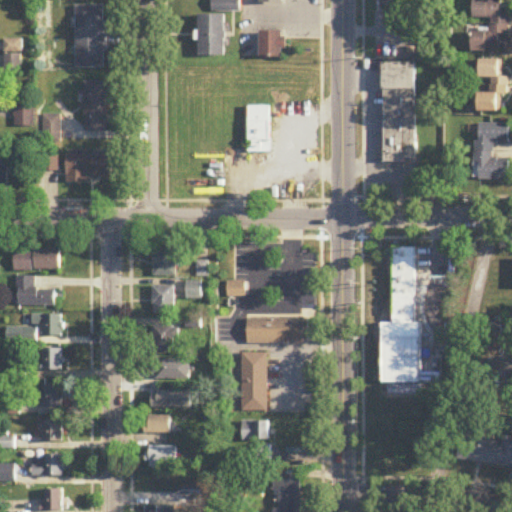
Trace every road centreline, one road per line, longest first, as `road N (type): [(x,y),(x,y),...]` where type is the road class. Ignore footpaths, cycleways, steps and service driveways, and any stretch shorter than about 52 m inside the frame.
road 1 (tertiary): [(342,511),(340,0)]
road 2 (residential): [(0,218),(340,219)]
road 3 (residential): [(111,511),(110,218)]
road 4 (residential): [(147,218),(147,0)]
road 5 (tertiary): [(340,219),(511,216)]
road 6 (residential): [(511,508),(342,497)]
